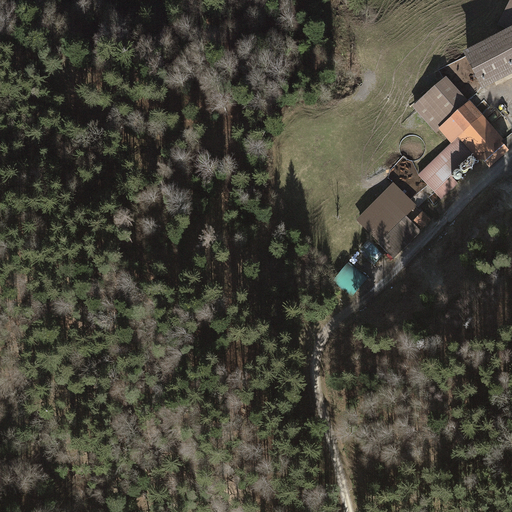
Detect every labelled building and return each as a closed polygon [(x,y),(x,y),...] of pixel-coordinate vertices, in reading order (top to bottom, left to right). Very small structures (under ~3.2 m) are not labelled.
[(511,0),(498,27),(511,34),(511,0)] [(511,34),(468,56),(485,90),(511,76),(511,34)] [(448,79),(414,109),(436,134),(440,130),(453,144),(458,140),(473,156),(478,163),(482,160),(490,169),(511,149),(471,102),(470,103),(448,79)] [(505,115),(511,106),(511,102),(509,101),(501,112),(505,115)] [(453,144),(417,175),(438,200),(473,170),(466,162),(473,156),(458,140),(453,144)] [(378,203),(358,223),(377,241),(396,222),(378,203)] [(378,243),(393,259),(421,233),(406,217),(378,243)] [(372,242),(365,248),(376,261),(383,256),(372,242)] [(351,265),(338,283),(356,297),(370,279),(351,265)]
